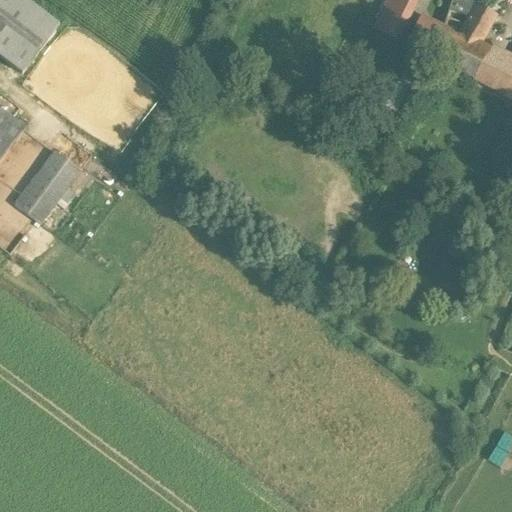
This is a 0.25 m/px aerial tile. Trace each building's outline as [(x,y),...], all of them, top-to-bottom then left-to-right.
[(58,25),(24,0),(0,0),(0,56),(22,74),(58,25)] [(389,0),(381,17),(402,27),(409,13),(416,0),(389,0)] [(452,0),(451,5),(467,9),(471,0),(452,0)] [(492,0),(486,12),(494,16),(502,0),(492,0)] [(478,8),(464,35),(480,44),(494,16),(486,12),(478,8)] [(446,35),(409,13),(402,27),(381,17),(376,29),(434,59),(446,35)] [(480,44),(464,35),(462,39),(446,35),(434,59),(472,76),(487,47),(480,44)] [(511,55),(487,47),(469,83),(511,102),(511,55)] [(0,162),(26,128),(0,109),(0,162)] [(55,152),(14,206),(39,225),(80,171),(55,152)]
